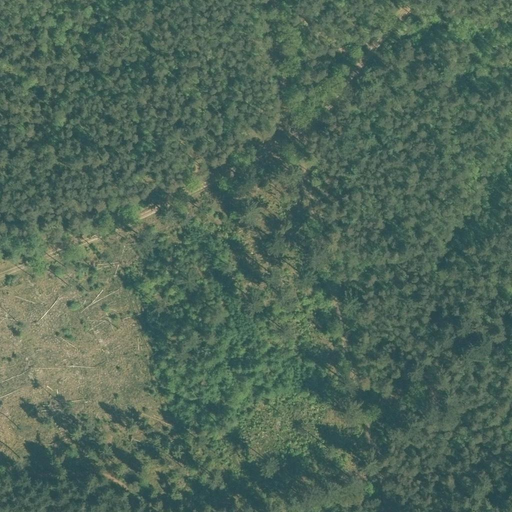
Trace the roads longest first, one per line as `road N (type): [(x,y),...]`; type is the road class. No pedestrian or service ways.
road 1 (track): [(293,139),(99,236),(0,275)]
road 2 (track): [(293,139),(358,401)]
road 3 (track): [(293,139),(418,0)]
road 4 (track): [(275,0),(293,139)]
